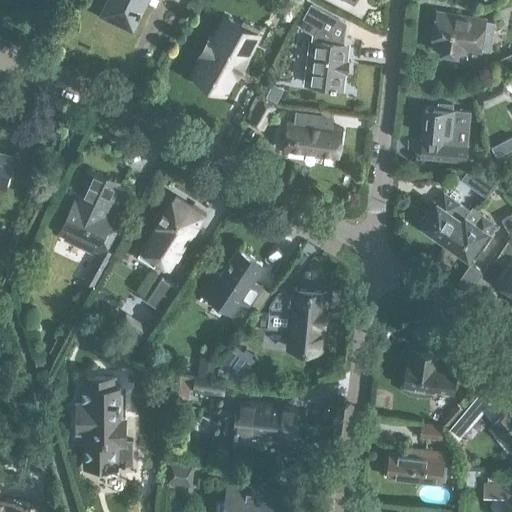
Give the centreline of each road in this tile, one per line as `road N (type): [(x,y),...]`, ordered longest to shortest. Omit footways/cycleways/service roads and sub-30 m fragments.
road 1 (residential): [(374,254),(235,167),(0,46)]
road 2 (residential): [(338,511),(374,254)]
road 3 (residential): [(374,254),(399,0)]
road 4 (residential): [(511,346),(374,254)]
